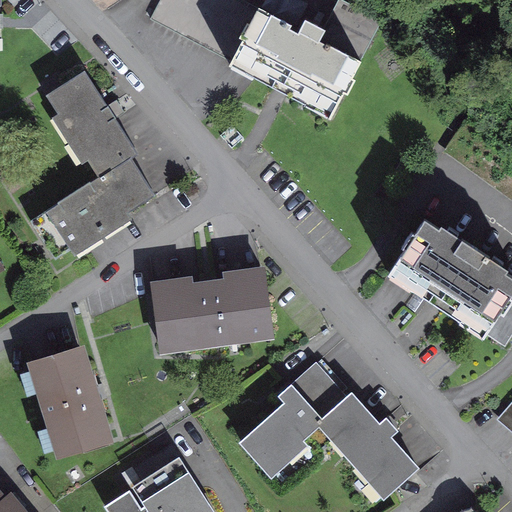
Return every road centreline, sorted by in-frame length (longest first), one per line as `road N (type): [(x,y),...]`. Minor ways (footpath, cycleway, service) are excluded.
road 1 (residential): [(236,189),(482,446)]
road 2 (residential): [(0,341),(236,189)]
road 3 (residential): [(80,0),(236,189)]
